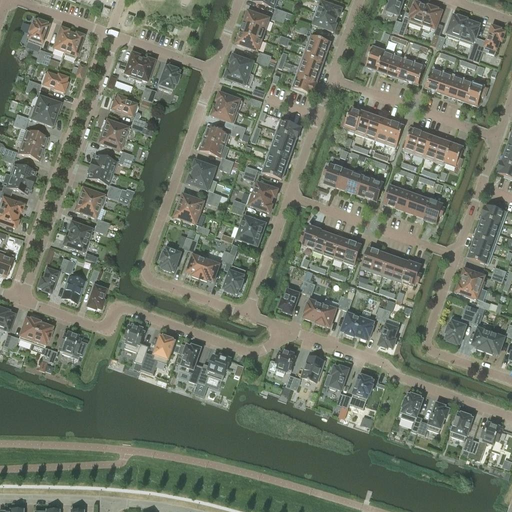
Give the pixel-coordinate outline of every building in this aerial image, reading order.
[(275,0),(253,0),(253,2),(273,9),(275,0)] [(398,17),(403,0),(388,0),(388,2),(390,3),(385,15),(392,17),(393,15),(398,17)] [(315,14),(336,22),(337,18),(339,18),(342,11),(321,4),(319,8),(317,7),(315,14)] [(428,9),(429,8),(428,8),(428,9),(415,4),(414,8),(413,8),(410,17),(410,18),(408,25),(421,29),(422,27),(428,9)] [(422,27),(421,29),(421,30),(422,27),(435,31),(441,13),(437,12),(437,11),(429,8),(428,9),(422,27)] [(273,16),(285,20),(287,14),(275,10),(273,16)] [(244,24),(265,32),(269,21),(247,13),(247,15),(246,15),(244,23),(244,24)] [(336,22),(315,14),(312,21),(314,22),(313,26),(333,34),(336,26),(334,26),(336,22)] [(126,16),(123,26),(129,29),(131,23),(133,18),(126,16)] [(285,20),(273,16),(271,21),(283,26),(285,20)] [(453,17),(445,38),(459,43),(466,21),(457,18),(457,19),(453,17)] [(297,27),(309,31),(311,25),(299,21),(297,27)] [(466,21),(459,43),(472,47),(471,49),(467,61),(473,63),(477,51),(480,41),(476,40),(478,31),(479,27),(466,22),(467,21),(466,21)] [(29,36),(26,43),(40,48),(48,28),(45,27),(46,26),(45,25),(38,23),(37,23),(37,22),(36,24),(34,23),(32,28),(31,27),(28,36),(29,36)] [(401,24),(402,24),(396,22),(392,34),(397,36),(401,24)] [(240,35),(261,42),(265,32),(244,24),(240,35)] [(401,24),(397,36),(403,38),(407,26),(402,24),(401,24)] [(309,31),(297,27),(295,33),(306,37),(309,31)] [(477,51),(473,63),(479,65),(483,53),(494,57),(499,43),(501,43),(504,34),(500,33),(500,31),(492,28),(486,43),(480,41),(477,51)] [(63,57),(71,36),(66,34),(67,33),(60,30),(52,51),(63,55),(63,57)] [(71,36),(63,57),(74,61),(83,38),(75,35),(75,37),(71,36)] [(261,42),(240,35),(239,36),(236,43),(237,43),(236,46),(257,53),(261,42)] [(435,49),(439,38),(434,36),(429,47),(435,49)] [(305,48),(326,55),(326,54),(328,53),(329,50),(328,49),(329,45),(309,37),(305,48)] [(289,41),(280,38),(278,45),(282,47),(285,48),(286,48),(289,41)] [(439,38),(435,49),(441,51),(445,40),(439,38)] [(377,71),(384,51),(373,47),(372,49),(369,48),(366,58),(369,59),(365,69),(373,71),(373,70),(377,71)] [(302,58),(322,65),(324,61),(325,61),(326,58),(325,56),(326,55),(305,48),(302,58)] [(387,76),(394,55),(384,51),(377,71),(381,72),(380,74),(387,76)] [(41,66),(45,54),(39,52),(35,64),(41,66)] [(45,54),(41,66),(47,68),(51,56),(45,54)] [(257,60),(269,64),(271,58),(259,54),(257,60)] [(134,82),(141,61),(137,60),(138,58),(130,55),(123,76),(128,77),(127,80),(134,82)] [(397,78),(405,58),(404,58),(403,60),(394,57),(395,55),(394,55),(387,76),(393,78),(394,77),(397,78)] [(230,69),(254,77),(258,66),(267,70),(269,64),(257,60),(255,65),(232,57),(230,64),(232,65),(230,69)] [(298,68),(318,75),(319,74),(320,74),(321,71),(321,69),(322,65),(302,58),(298,68)] [(407,83),(415,62),(405,58),(397,78),(401,80),(401,81),(407,83)] [(141,61),(134,82),(141,85),(141,82),(146,84),(153,63),(146,61),(145,62),(141,61)] [(415,62),(407,83),(414,86),(414,84),(418,86),(424,68),(414,64),(415,62)] [(80,80),(85,68),(79,66),(75,78),(80,80)] [(295,78),(316,86),(315,85),(316,82),(318,81),(319,78),(318,77),(318,75),(298,68),(295,78)] [(435,94),(443,72),(432,68),(425,88),(429,90),(429,91),(435,94)] [(164,69),(157,90),(171,95),(173,87),(175,88),(177,79),(176,79),(178,74),(176,73),(176,72),(175,72),(175,71),(168,69),(167,69),(166,70),(164,69)] [(254,77),(230,69),(229,73),(227,73),(224,80),(250,89),(254,77)] [(443,72),(435,94),(442,96),(442,94),(446,96),(453,76),(443,72)] [(26,88),(38,92),(40,87),(63,95),(66,86),(65,85),(66,81),(56,77),(55,80),(44,76),(40,86),(28,82),(26,88)] [(453,76),(446,96),(450,97),(449,98),(456,101),(463,79),(453,76)] [(116,79),(110,77),(106,89),(112,91),(116,79)] [(316,86),(295,78),(290,91),(304,96),(305,94),(311,96),(311,95),(312,96),(316,86)] [(463,79),(456,101),(462,103),(463,102),(466,103),(474,83),(463,79)] [(474,83),(466,103),(470,104),(470,106),(477,108),(481,98),(483,99),(487,90),(484,89),(485,87),(474,83)] [(38,92),(26,88),(24,94),(36,98),(38,92)] [(146,103),(150,91),(144,89),(140,101),(146,103)] [(251,96),(263,100),(265,94),(254,90),(251,96)] [(150,91),(146,103),(151,105),(155,93),(150,91)] [(217,107),(238,114),(242,103),(219,95),(216,102),(218,103),(217,107)] [(32,109),(55,117),(56,117),(57,117),(57,116),(60,109),(60,108),(59,108),(59,106),(38,98),(34,109),(32,108),(32,109)] [(113,103),(110,111),(131,119),(133,120),(131,125),(143,129),(145,124),(137,121),(139,117),(135,115),(137,108),(125,104),(126,102),(117,99),(115,103),(113,103)] [(248,106),(260,110),(262,104),(250,100),(248,106)] [(238,114),(217,107),(215,111),(213,110),(211,118),(234,126),(232,131),(244,136),(246,130),(234,126),(238,114)] [(55,117),(32,109),(28,120),(17,116),(15,122),(26,126),(28,120),(51,129),(55,117)] [(354,136),(361,115),(358,114),(358,113),(351,110),(347,120),(344,119),(341,128),(344,129),(343,132),(354,136)] [(364,139),(372,117),(366,115),(365,117),(361,115),(354,136),(364,139)] [(372,117),(364,139),(365,139),(366,137),(375,140),(374,143),(375,143),(382,123),(378,121),(378,120),(372,117)] [(275,133),(297,140),(300,131),(299,130),(299,129),(293,127),(294,125),(280,120),(275,133)] [(22,144),(42,150),(46,139),(26,132),(24,131),(26,126),(15,122),(13,127),(20,130),(16,141),(22,144)] [(106,122),(102,134),(126,142),(130,131),(141,135),(143,129),(131,125),(129,131),(106,122)] [(382,123),(375,143),(385,146),(392,125),(386,122),(385,124),(382,123)] [(392,125),(385,146),(395,150),(402,130),(398,128),(399,127),(392,125)] [(204,140),(224,148),(228,136),(208,129),(204,140)] [(244,136),(232,131),(230,137),(241,141),(244,136)] [(413,156),(421,135),(414,132),(414,134),(410,132),(402,153),(413,156)] [(272,143),(292,150),(292,149),(294,148),(295,145),(294,144),(295,140),(297,141),(297,140),(275,133),(272,143)] [(99,143),(98,145),(119,153),(123,142),(126,143),(126,142),(102,134),(101,135),(98,143),(99,143)] [(421,135),(413,156),(423,160),(431,140),(427,139),(427,137),(421,135)] [(224,148),(204,140),(200,152),(222,160),(220,165),(231,170),(234,164),(224,160),(228,149),(224,148)] [(431,140),(423,160),(434,164),(441,142),(435,140),(434,141),(431,140)] [(441,142),(434,164),(443,167),(451,147),(447,146),(447,144),(441,142)] [(268,153),(288,160),(290,156),(291,155),(292,153),(292,151),(292,150),(272,143),(268,153)] [(42,150),(22,144),(18,156),(38,163),(42,150)] [(451,147),(443,167),(444,167),(445,165),(458,170),(462,161),(459,160),(462,150),(455,147),(454,148),(451,147)] [(2,156),(14,160),(16,155),(4,150),(2,156)] [(119,159),(131,163),(133,158),(121,153),(119,159)] [(265,163),(285,170),(285,169),(287,169),(288,166),(287,164),(288,160),(268,153),(265,163)] [(511,156),(505,154),(505,155),(503,156),(502,159),(503,160),(502,164),(501,164),(500,164),(511,168),(511,156)] [(14,160),(2,156),(0,162),(12,166),(14,160)] [(89,168),(111,175),(115,164),(95,157),(93,162),(91,161),(89,168)] [(131,163),(119,159),(117,165),(129,169),(131,163)] [(193,175),(212,181),(216,170),(195,163),(192,170),(194,171),(193,175)] [(285,170),(265,163),(261,174),(281,181),(283,176),(284,176),(285,173),(284,172),(285,170)] [(511,168),(500,164),(497,174),(498,174),(498,175),(504,177),(504,179),(511,182),(511,168)] [(231,170),(220,165),(218,171),(229,175),(231,170)] [(335,190),(342,169),(331,165),(329,170),(326,169),(324,177),(327,178),(324,186),(331,189),(331,187),(335,188),(334,189),(334,190),(335,190)] [(6,176),(32,186),(34,179),(32,179),(34,174),(14,167),(11,177),(6,176)] [(111,175),(89,168),(87,174),(89,174),(87,180),(107,187),(111,175)] [(244,174),(256,178),(258,172),(246,168),(244,174)] [(345,193),(353,172),(352,172),(351,175),(342,171),(343,169),(342,169),(335,190),(336,189),(336,188),(340,189),(339,190),(345,193)] [(353,172),(345,193),(351,195),(352,193),(355,194),(355,195),(354,196),(356,196),(363,176),(353,172)] [(256,178),(244,174),(242,180),(254,184),(256,178)] [(212,181),(193,175),(191,179),(189,178),(187,185),(207,193),(212,181)] [(0,187),(0,193),(2,194),(10,197),(12,191),(26,196),(28,192),(29,192),(32,186),(6,176),(3,185),(7,186),(6,189),(4,188),(0,187)] [(363,176),(356,196),(357,197),(357,196),(357,195),(360,196),(360,198),(365,200),(366,200),(373,180),(363,176)] [(373,180),(366,200),(372,202),(372,200),(376,201),(375,203),(375,202),(375,203),(376,204),(383,183),(373,180)] [(277,192),(257,185),(253,195),(253,196),(271,203),(273,199),(275,199),(277,192)] [(394,210),(401,190),(391,186),(383,206),(385,207),(385,206),(385,205),(389,206),(388,208),(394,210)] [(107,193),(119,197),(121,192),(109,187),(107,193)] [(78,202),(102,210),(106,199),(117,203),(119,197),(107,193),(105,199),(82,190),(81,193),(78,200),(78,201),(78,202)] [(404,214),(412,193),(401,190),(394,210),(400,212),(401,210),(404,212),(404,213),(403,212),(403,213),(404,214)] [(0,193),(0,199),(0,200),(0,199),(0,212),(17,218),(18,214),(20,215),(23,208),(8,202),(10,197),(2,194),(0,193)] [(208,199),(219,203),(222,198),(210,193),(208,199)] [(415,217),(422,197),(412,193),(404,214),(405,214),(405,213),(405,212),(409,213),(408,215),(415,217)] [(272,207),(270,207),(271,203),(253,196),(253,195),(250,195),(247,202),(250,203),(248,207),(269,215),(272,207)] [(178,208),(199,215),(204,204),(182,197),(181,199),(178,206),(179,206),(178,208)] [(424,222),(432,201),(422,197),(415,217),(420,219),(421,218),(424,219),(424,220),(423,220),(424,221),(424,222)] [(219,203),(208,199),(206,205),(217,209),(219,203)] [(432,201),(424,222),(425,222),(425,221),(425,220),(429,222),(428,223),(435,226),(438,218),(441,219),(444,211),(441,210),(443,205),(432,201)] [(102,210),(78,202),(77,202),(76,202),(73,211),(74,211),(74,213),(95,221),(99,210),(102,211),(102,210)] [(232,208),(244,212),(246,206),(234,202),(232,208)] [(199,215),(178,208),(174,219),(195,227),(199,215)] [(244,212),(232,208),(230,214),(242,218),(244,212)] [(485,208),(481,218),(502,226),(507,214),(507,213),(493,208),(492,210),(486,208),(486,209),(485,208)] [(0,212),(0,225),(15,230),(17,223),(15,222),(17,218),(0,212)] [(240,230),(261,237),(265,226),(244,218),(240,230)] [(479,229),(499,236),(502,226),(481,218),(481,219),(482,219),(481,223),(479,223),(478,226),(479,228),(479,229)] [(95,227),(107,231),(109,225),(97,221),(95,227)] [(68,236),(89,244),(91,237),(89,236),(91,232),(70,224),(68,232),(69,232),(68,236)] [(107,231),(95,227),(93,233),(105,237),(107,231)] [(196,233),(207,237),(209,231),(198,227),(196,233)] [(312,253),(320,232),(319,232),(319,233),(315,232),(316,231),(309,228),(306,236),(303,235),(300,243),(303,244),(302,247),(307,249),(313,251),(312,253)] [(475,239),(495,246),(499,236),(479,229),(478,230),(477,231),(476,233),(476,235),(475,239)] [(261,237),(240,230),(236,241),(257,248),(261,237)] [(323,257),(330,237),(324,235),(323,236),(320,235),(320,234),(321,234),(320,233),(320,232),(312,253),(323,257)] [(89,244),(68,236),(67,240),(65,240),(62,247),(85,255),(83,261),(95,265),(97,259),(85,255),(89,244)] [(220,242),(232,246),(234,240),(222,236),(220,242)] [(330,237),(323,257),(333,260),(340,240),(339,240),(339,241),(339,242),(335,240),(336,239),(330,237)] [(188,253),(192,241),(186,239),(182,251),(188,253)] [(471,249),(492,256),(495,246),(475,239),(474,243),(472,244),(471,247),(472,248),(471,249)] [(340,240),(333,260),(343,264),(350,244),(344,242),(343,243),(340,242),(340,241),(341,241),(340,240)] [(192,241),(188,253),(193,255),(198,243),(192,241)] [(350,244),(343,264),(354,268),(361,248),(359,247),(359,248),(359,249),(356,248),(356,246),(350,244)] [(230,255),(225,269),(230,271),(229,273),(223,291),(225,292),(225,293),(234,296),(235,295),(237,296),(239,291),(240,292),(243,283),(242,283),(243,278),(245,272),(231,268),(238,248),(233,246),(230,255)] [(181,253),(167,248),(164,256),(163,255),(160,264),(162,264),(160,269),(162,270),(162,271),(163,271),(170,274),(171,274),(171,273),(174,274),(181,253)] [(492,256),(471,249),(471,250),(470,251),(469,254),(469,255),(468,260),(488,267),(492,256)] [(371,274),(378,254),(372,252),(372,254),(368,252),(369,251),(368,250),(361,270),(371,274)] [(0,258),(0,278),(5,280),(8,271),(10,271),(13,262),(11,262),(13,257),(2,253),(0,258)] [(225,269),(230,255),(224,253),(220,264),(225,266),(224,269),(225,269)] [(382,278),(389,258),(387,257),(387,258),(388,258),(387,259),(384,258),(384,256),(379,254),(378,254),(371,274),(382,278)] [(199,280),(207,260),(206,259),(205,262),(192,257),(186,274),(192,276),(192,278),(199,280)] [(392,281),(399,261),(393,259),(392,261),(389,259),(389,258),(389,259),(389,258),(382,278),(392,281)] [(64,274),(68,262),(62,260),(58,272),(64,274)] [(207,260),(199,280),(207,283),(207,281),(213,284),(220,264),(207,260)] [(399,261),(392,281),(402,285),(409,264),(409,265),(408,264),(408,265),(408,266),(404,265),(405,263),(399,261)] [(68,262),(64,274),(70,276),(74,264),(68,262)] [(409,264),(402,285),(413,289),(415,284),(418,285),(420,277),(418,276),(420,268),(413,265),(413,267),(409,266),(410,265),(410,264),(409,264)] [(492,275),(504,279),(506,273),(494,269),(492,275)] [(50,296),(57,275),(46,271),(42,281),(40,280),(37,289),(42,291),(41,293),(50,296)] [(92,271),(88,283),(89,283),(94,285),(93,285),(94,285),(98,273),(92,271)] [(461,283),(482,291),(485,284),(483,283),(484,278),(464,271),(461,278),(463,279),(461,283)] [(504,279),(492,275),(490,281),(502,285),(504,279)] [(69,278),(61,300),(76,305),(84,283),(69,278)] [(306,292),(309,284),(303,282),(299,294),(305,296),(306,292)] [(482,291),(461,283),(460,287),(458,287),(455,294),(476,301),(480,290),(482,291)] [(510,285),(506,283),(502,293),(507,294),(510,285)] [(306,292),(305,296),(311,298),(315,286),(309,284),(306,292)] [(94,286),(86,309),(95,312),(95,310),(100,312),(103,303),(101,302),(106,290),(94,286)] [(283,313),(291,317),(299,296),(294,294),(295,292),(288,290),(283,302),(282,301),(278,310),(283,312),(283,313)] [(346,300),(343,309),(348,311),(353,300),(354,296),(348,294),(347,298),(346,300)] [(340,298),(337,307),(343,309),(346,300),(340,298)] [(323,307),(324,304),(316,301),(315,304),(309,302),(308,306),(307,306),(304,315),(305,315),(303,320),(316,324),(315,325),(316,325),(323,307)] [(476,306),(488,311),(490,305),(478,301),(476,306)] [(316,325),(325,328),(329,329),(336,311),(323,307),(324,304),(323,307),(316,325)] [(499,316),(500,315),(503,307),(498,305),(495,313),(494,315),(499,316)] [(380,323),(385,311),(379,309),(375,321),(380,323)] [(1,311),(0,313),(0,333),(2,335),(3,332),(8,334),(14,317),(8,315),(8,313),(1,311)] [(385,311),(380,323),(386,325),(390,313),(385,311)] [(360,321),(361,317),(348,312),(341,333),(345,335),(345,336),(354,339),(356,332),(360,321)] [(472,326),(477,314),(471,312),(467,324),(472,326)] [(477,314),(472,326),(478,328),(482,317),(477,314)] [(356,332),(354,339),(354,338),(367,343),(369,338),(369,339),(373,329),(372,329),(373,325),(368,323),(369,320),(361,317),(360,321),(356,332)] [(31,346),(39,324),(38,324),(31,321),(30,321),(29,322),(25,320),(18,340),(12,338),(8,350),(14,352),(18,342),(31,346)] [(447,342),(447,343),(456,347),(456,345),(459,346),(466,326),(452,321),(450,328),(448,328),(445,336),(447,337),(445,341),(447,342)] [(39,324),(31,346),(44,351),(46,344),(47,344),(48,342),(50,336),(51,334),(50,334),(51,329),(39,325),(39,324)] [(143,331),(132,327),(131,329),(128,328),(124,339),(127,340),(124,350),(137,355),(133,364),(142,367),(146,355),(148,348),(141,346),(144,335),(141,334),(143,331)] [(378,347),(387,351),(388,349),(392,351),(395,342),(393,341),(397,331),(385,327),(378,347)] [(484,354),(491,333),(483,330),(481,333),(477,332),(471,347),(477,349),(477,351),(484,354)] [(491,333),(484,354),(492,356),(492,354),(498,357),(504,340),(499,338),(500,336),(491,333)] [(61,356),(70,359),(78,362),(79,358),(81,359),(86,345),(80,343),(80,341),(77,340),(77,338),(67,335),(66,337),(63,336),(57,352),(62,354),(61,356)] [(8,350),(12,338),(7,336),(3,348),(8,350)] [(152,361),(166,366),(174,344),(172,343),(172,341),(163,338),(163,339),(160,339),(152,361)] [(179,372),(191,376),(188,383),(196,386),(197,384),(203,369),(195,366),(200,350),(191,347),(191,349),(186,347),(183,356),(185,357),(179,372)] [(47,364),(51,352),(45,350),(41,362),(47,364)] [(51,352),(47,364),(52,366),(56,354),(51,352)] [(279,353),(275,363),(271,362),(268,372),(274,375),(275,372),(284,376),(285,373),(290,375),(295,361),(292,360),(293,356),(283,352),(282,354),(279,353)] [(146,355),(142,367),(148,369),(152,357),(146,355)] [(218,359),(212,357),(208,370),(203,369),(197,384),(205,387),(205,386),(217,390),(220,382),(222,382),(225,372),(227,372),(231,360),(219,356),(218,359)] [(323,363),(309,357),(301,379),(316,384),(323,363)] [(341,392),(348,371),(339,368),(339,370),(334,368),(331,377),(333,378),(329,390),(336,393),(337,391),(341,392)] [(288,377),(284,389),(290,391),(294,380),(288,377)] [(370,382),(371,381),(362,378),(361,379),(359,378),(351,399),(366,404),(368,396),(369,397),(372,388),(371,388),(373,383),(370,382)] [(294,380),(290,391),(291,392),(296,393),(300,382),(294,380)] [(341,409),(346,397),(340,395),(336,407),(341,409)] [(416,436),(417,435),(421,424),(422,420),(416,418),(422,402),(420,401),(420,400),(411,396),(410,398),(408,397),(406,402),(405,401),(402,409),(403,410),(400,419),(413,424),(410,434),(416,436)] [(346,397),(341,409),(347,411),(351,399),(346,397)] [(421,424),(417,435),(424,438),(427,431),(438,435),(444,420),(445,421),(449,412),(444,410),(445,408),(436,405),(428,426),(421,424)] [(461,415),(460,417),(458,416),(450,438),(464,443),(472,421),(470,420),(470,418),(461,415)] [(499,431),(499,429),(488,425),(487,429),(484,428),(479,442),(493,447),(495,442),(498,443),(502,432),(499,431)] [(469,454),(473,442),(467,440),(463,452),(469,454)] [(473,442),(469,454),(474,456),(479,444),(473,442)]
